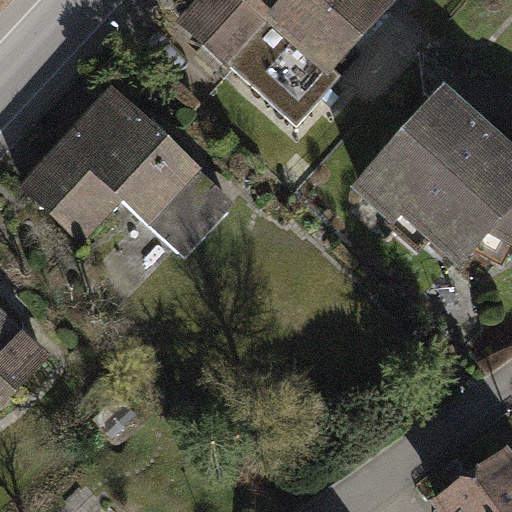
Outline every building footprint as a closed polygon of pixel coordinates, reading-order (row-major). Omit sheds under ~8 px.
[(206,0),(185,23),(298,124),(404,7),(396,0),(206,0)] [(240,193),(116,84),(26,186),(85,238),(126,192),(190,249),(240,193)] [(511,150),(454,94),(360,199),(404,237),(412,228),(468,280),(499,243),(511,249),(511,150)] [(0,407),(61,353),(0,293),(0,407)] [(511,511),(511,455),(444,506),(448,511),(511,511)]
